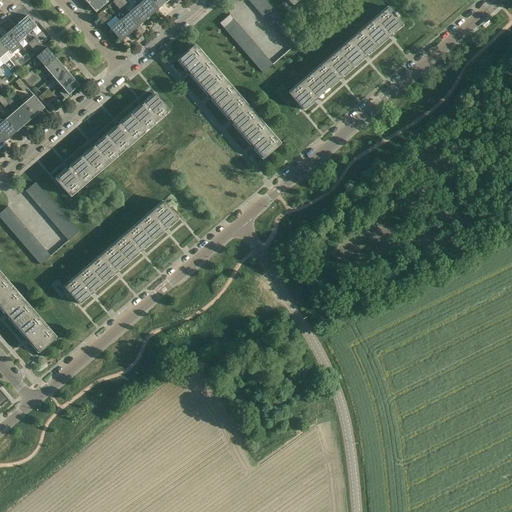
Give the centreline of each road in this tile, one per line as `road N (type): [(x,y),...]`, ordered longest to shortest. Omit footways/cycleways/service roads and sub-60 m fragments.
road 1 (tertiary): [(242,220),(496,0)]
road 2 (tertiary): [(357,511),(331,378),(242,220)]
road 3 (residential): [(33,400),(242,220)]
road 4 (residential): [(0,176),(124,69)]
